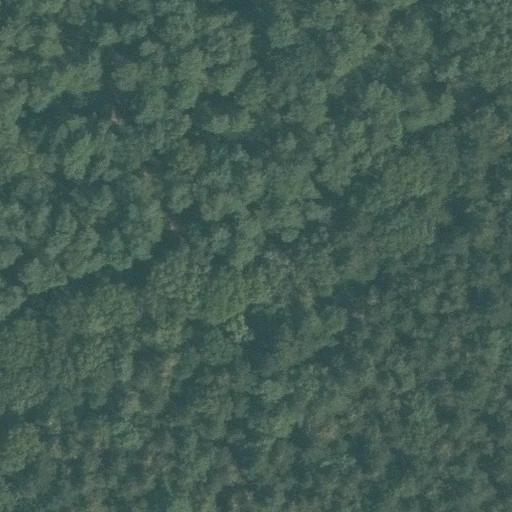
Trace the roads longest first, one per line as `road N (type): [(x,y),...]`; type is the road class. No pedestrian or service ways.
road 1 (track): [(301,236),(0,359)]
road 2 (track): [(438,511),(301,236)]
road 3 (track): [(301,236),(465,107)]
